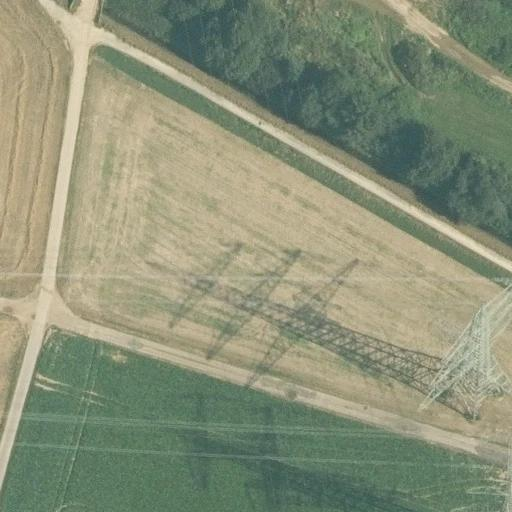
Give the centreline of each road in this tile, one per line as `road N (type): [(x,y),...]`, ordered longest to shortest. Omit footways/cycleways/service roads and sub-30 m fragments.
road 1 (track): [(41,0),(59,20),(131,52),(511,270)]
road 2 (track): [(511,464),(66,324),(0,311)]
road 3 (track): [(0,467),(41,319),(80,58),(77,29),(90,0)]
